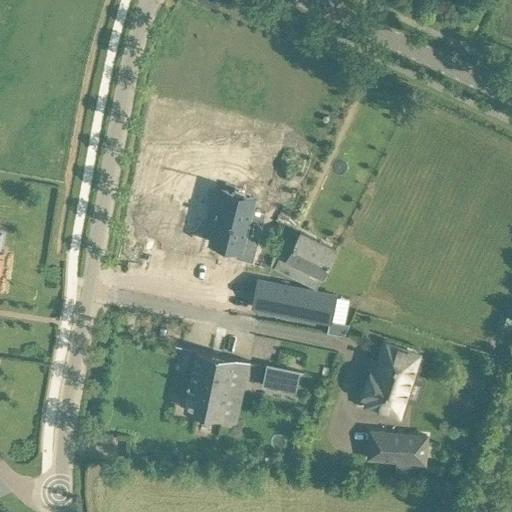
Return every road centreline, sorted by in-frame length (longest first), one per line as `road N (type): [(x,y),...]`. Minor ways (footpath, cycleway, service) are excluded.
road 1 (unclassified): [(59,494),(73,358),(131,64),(152,0)]
road 2 (tertiary): [(511,97),(315,0)]
